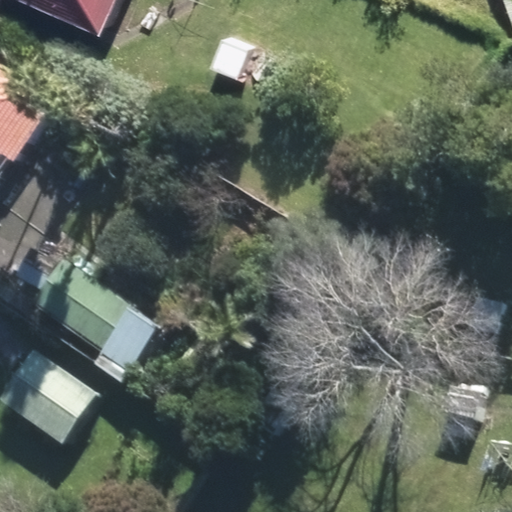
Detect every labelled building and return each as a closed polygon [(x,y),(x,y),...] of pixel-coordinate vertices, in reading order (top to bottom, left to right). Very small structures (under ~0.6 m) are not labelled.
[(15,0),(25,0),(115,40),(132,0),(0,0),(0,4),(11,10),(15,0)] [(217,75),(247,85),(259,49),(229,39),(217,75)] [(0,185),(14,165),(26,173),(65,119),(0,72),(0,185)] [(144,317),(73,270),(44,314),(114,361),(144,317)] [(506,338),(511,305),(511,304),(483,299),(477,332),(506,338)] [(169,351),(143,333),(115,375),(141,392),(169,351)] [(111,405),(47,359),(10,412),(76,456),(111,405)]
